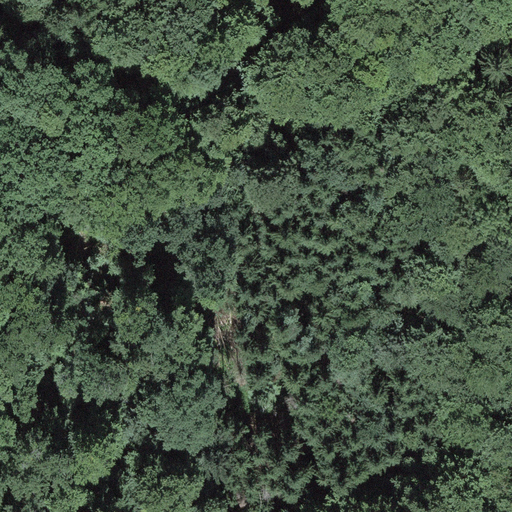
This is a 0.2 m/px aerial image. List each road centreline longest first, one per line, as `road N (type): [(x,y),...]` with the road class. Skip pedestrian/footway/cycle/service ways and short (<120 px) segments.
road 1 (track): [(8,0),(30,18),(160,64),(244,81),(318,81),(387,64),(511,8)]
road 2 (track): [(297,511),(454,442),(511,430)]
